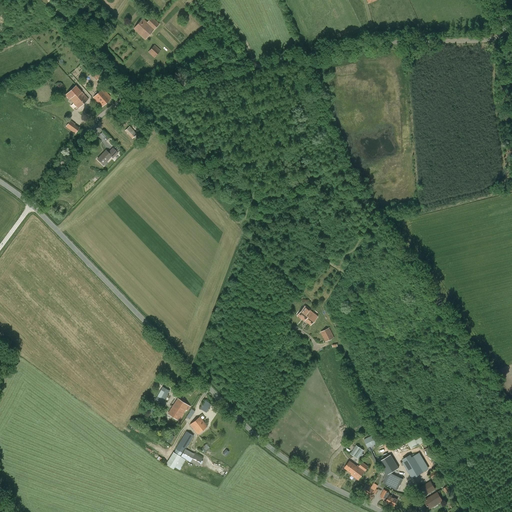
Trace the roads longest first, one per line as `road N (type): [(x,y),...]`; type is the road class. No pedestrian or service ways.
road 1 (unclassified): [(31,205),(121,102),(360,45),(507,32)]
road 2 (tertiary): [(387,511),(298,468),(259,438),(31,205)]
